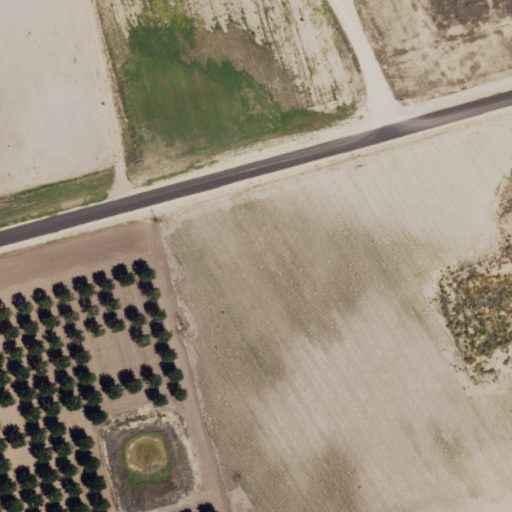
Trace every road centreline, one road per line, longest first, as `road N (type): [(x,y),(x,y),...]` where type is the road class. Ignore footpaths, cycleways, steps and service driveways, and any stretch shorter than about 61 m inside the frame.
road 1 (residential): [(0,257),(88,234),(134,234),(153,214),(511,109)]
road 2 (track): [(195,511),(148,345),(134,234)]
